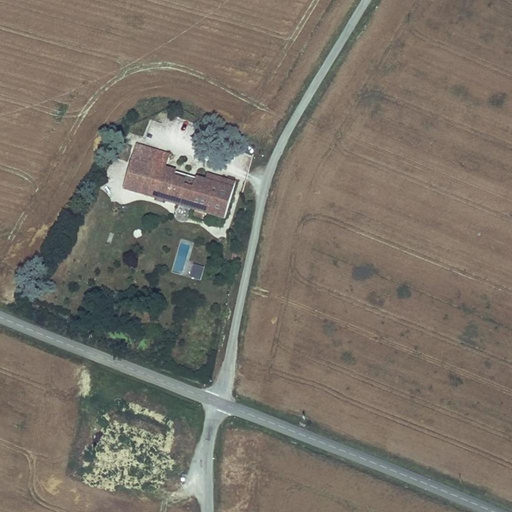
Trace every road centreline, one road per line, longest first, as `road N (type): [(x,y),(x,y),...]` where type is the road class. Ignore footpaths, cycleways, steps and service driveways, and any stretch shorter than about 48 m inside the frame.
road 1 (unclassified): [(367,0),(275,152),(219,404)]
road 2 (tertiary): [(491,511),(219,404)]
road 3 (tertiary): [(219,404),(0,316)]
